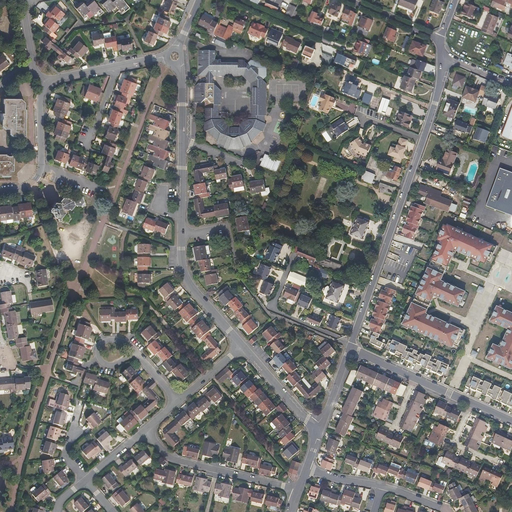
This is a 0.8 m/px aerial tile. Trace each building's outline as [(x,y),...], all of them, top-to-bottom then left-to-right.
[(104,12),(93,0),(89,4),(88,3),(85,5),(93,14),(96,12),(100,16),(104,12)] [(119,10),(111,1),(110,0),(105,0),(104,1),(103,1),(101,3),(109,12),(112,10),(115,14),(119,10)] [(129,8),(122,0),(111,0),(111,1),(119,10),(122,8),(125,12),(129,8)] [(174,9),(177,2),(176,2),(170,0),(167,0),(163,11),(173,15),(175,9),(174,9)] [(414,11),(418,1),(416,0),(399,0),(398,5),(406,8),(414,11)] [(437,15),(442,3),(434,0),(431,0),(427,11),(437,15)] [(505,2),(500,0),(492,0),(490,6),(504,11),(506,7),(504,6),(505,2)] [(93,14),(85,5),(83,2),(79,6),(78,5),(75,8),(83,17),(86,15),(89,18),(93,14)] [(278,8),(266,3),(264,7),(276,12),(278,8)] [(478,13),(480,9),(476,7),(474,6),(466,3),(462,14),(472,18),(474,12),(478,13)] [(292,16),(294,11),(296,7),(289,4),(284,16),(291,19),(292,16)] [(337,17),(341,8),(333,5),(332,7),(330,7),(328,13),(337,17)] [(59,21),(64,14),(56,7),(50,13),(48,12),(45,15),(50,19),(53,21),(56,18),(59,21)] [(352,26),(356,14),(346,10),(341,22),(352,26)] [(323,19),(316,16),(317,14),(312,12),(309,21),(313,23),(314,22),(321,25),(323,19)] [(492,32),(497,20),(499,17),(489,13),(481,31),(485,33),(496,37),(497,34),(492,32)] [(168,21),(170,18),(161,14),(160,17),(158,17),(156,23),(169,28),(171,23),(168,21)] [(210,25),(212,20),(203,16),(199,25),(209,29),(210,25)] [(369,30),(372,21),(363,18),(362,22),(360,21),(358,26),(369,30)] [(53,33),(59,26),(53,21),(50,19),(44,26),(46,27),(43,30),(50,36),(54,40),(57,37),(53,33)] [(228,41),(232,30),(241,34),(245,22),(237,19),(233,27),(228,25),(226,31),(223,39),(228,41)] [(264,38),(267,30),(263,28),(264,26),(260,25),(260,26),(252,22),(248,33),(259,38),(260,36),(264,38)] [(166,34),(169,28),(156,23),(153,29),(154,30),(153,33),(158,35),(161,37),(163,33),(166,34)] [(213,34),(216,27),(210,25),(209,29),(208,31),(211,33),(213,34)] [(223,39),(226,31),(216,27),(213,34),(217,36),(223,39)] [(396,37),(395,36),(396,32),(388,28),(383,38),(393,43),(396,37)] [(278,44),(282,34),(271,30),(267,40),(278,44)] [(153,46),(158,35),(153,33),(148,32),(144,42),(153,46)] [(111,37),(110,33),(103,35),(104,39),(105,44),(106,48),(113,47),(114,51),(118,51),(116,39),(115,37),(111,37)] [(105,44),(104,39),(103,35),(103,34),(92,36),(93,46),(105,44)] [(54,44),(56,41),(54,40),(50,36),(48,39),(45,38),(42,42),(46,46),(45,47),(49,50),(51,48),(53,50),(56,46),(54,44)] [(225,48),(228,41),(223,39),(217,36),(214,43),(225,48)] [(294,40),(291,38),(285,36),(281,46),(286,48),(286,49),(290,51),(291,50),(297,53),(301,44),(294,41),(294,40)] [(132,50),(130,39),(120,40),(120,38),(116,39),(118,51),(122,50),(122,51),(132,50)] [(362,55),(367,44),(357,40),(353,52),(362,55)] [(424,56),(427,46),(413,41),(410,51),(424,56)] [(81,57),(87,49),(79,42),(73,49),(71,48),(68,51),(71,54),(77,59),(80,56),(81,57)] [(311,59),(315,50),(305,46),(302,55),(311,59)] [(71,54),(68,51),(65,49),(62,52),(60,49),(57,53),(59,55),(57,58),(61,61),(62,59),(66,63),(70,59),(68,57),(71,54)] [(243,146),(252,144),(251,142),(261,132),(263,132),(267,124),(265,124),(265,117),(266,117),(266,84),(263,80),(266,76),(267,69),(259,61),(251,61),(248,64),(244,61),(215,61),(215,51),(211,51),(210,50),(199,50),(198,76),(206,76),(206,84),(199,83),(195,87),(195,103),(202,103),(206,99),(206,98),(207,98),(208,99),(211,103),(214,103),(214,108),(205,109),(205,123),(203,124),(206,132),(208,131),(218,141),(218,143),(225,146),(224,147),(230,149),(240,149),(244,148),(243,146)] [(355,65),(357,61),(335,52),(331,60),(349,68),(351,63),(355,65)] [(511,56),(506,55),(503,64),(511,66),(511,56)] [(0,70),(9,65),(2,56),(0,57),(0,70)] [(423,72),(427,63),(418,60),(418,61),(412,59),(410,67),(411,67),(421,71),(423,72)] [(417,81),(421,71),(411,67),(407,77),(415,80),(417,81)] [(354,88),(356,82),(355,81),(356,78),(346,74),(344,81),(346,82),(344,88),(343,87),(342,92),(358,99),(361,91),(354,88)] [(462,87),(465,78),(457,74),(455,80),(454,80),(453,82),(454,82),(453,84),(462,87)] [(140,85),(137,84),(136,83),(137,79),(128,76),(127,80),(124,79),(121,85),(134,90),(139,91),(140,86),(140,85)] [(413,85),(415,80),(407,77),(404,76),(400,87),(410,91),(412,85),(413,85)] [(90,99),(95,86),(89,84),(88,87),(84,86),(81,94),(84,96),(84,97),(90,99)] [(132,96),(134,90),(121,85),(119,91),(122,92),(121,96),(127,98),(129,99),(131,95),(132,96)] [(100,102),(104,93),(100,92),(101,89),(95,86),(90,99),(96,101),(97,100),(100,102)] [(479,94),(480,91),(466,86),(462,98),(476,103),(479,94)] [(480,90),(480,91),(479,94),(485,96),(486,94),(488,88),(482,86),(480,90)] [(334,106),(336,101),(334,100),(335,98),(325,94),(325,96),(322,95),(320,101),(322,101),(319,110),(328,113),(331,105),(334,106)] [(496,110),(499,100),(491,97),(491,95),(490,95),(486,94),(485,96),(482,107),(486,108),(487,107),(496,110)] [(122,109),(127,98),(121,96),(118,95),(113,105),(116,106),(122,109)] [(69,103),(70,99),(61,96),(60,99),(57,99),(55,105),(67,109),(70,103),(69,103)] [(385,115),(390,102),(382,98),(377,112),(385,115)] [(26,119),(26,110),(24,110),(24,103),(20,100),(2,99),(2,104),(3,104),(3,114),(2,114),(2,125),(1,126),(5,130),(5,129),(9,129),(9,133),(8,134),(11,138),(13,137),(25,137),(24,119),(26,119)] [(376,110),(379,101),(373,99),(370,108),(376,110)] [(455,118),(460,103),(449,99),(443,114),(455,118)] [(65,115),(67,109),(55,105),(52,110),(55,111),(54,116),(62,119),(63,119),(64,115),(65,115)] [(120,119),(124,109),(122,109),(116,106),(115,110),(112,109),(110,115),(120,119)] [(511,108),(501,137),(511,140),(511,108)] [(409,128),(413,116),(411,115),(400,111),(396,123),(409,128)] [(116,129),(120,119),(110,115),(107,121),(110,122),(109,126),(116,129)] [(166,131),(169,122),(150,115),(148,119),(155,122),(154,126),(166,131)] [(69,126),(71,122),(63,119),(62,119),(61,122),(57,121),(55,127),(68,132),(71,126),(69,126)] [(348,130),(345,125),(344,126),(343,124),(345,122),(343,119),(331,126),(338,137),(348,130)] [(470,133),(473,126),(470,124),(458,120),(455,129),(466,134),(467,132),(470,133)] [(166,141),(169,132),(166,131),(154,126),(150,125),(149,129),(155,132),(154,137),(166,141)] [(114,140),(118,129),(116,129),(109,126),(105,137),(114,140)] [(66,138),(68,132),(55,127),(53,133),(56,134),(55,138),(63,141),(65,138),(66,138)] [(485,143),(489,132),(478,127),(474,139),(485,143)] [(327,142),(332,139),(325,131),(321,134),(327,142)] [(166,151),(169,142),(166,141),(154,137),(150,135),(148,140),(155,142),(154,146),(166,151)] [(371,146),(364,143),(363,145),(362,144),(361,143),(362,142),(359,138),(350,144),(356,152),(365,156),(367,152),(368,152),(371,146)] [(400,163),(405,148),(407,141),(400,138),(397,146),(392,144),(391,147),(388,155),(394,157),(393,160),(400,163)] [(112,157),(116,145),(108,141),(106,145),(104,145),(101,153),(107,155),(112,157)] [(166,161),(169,152),(166,151),(154,146),(150,145),(149,150),(155,152),(154,156),(166,161)] [(66,161),(69,154),(58,150),(55,159),(65,163),(66,161)] [(449,174),(454,161),(457,154),(447,150),(443,159),(441,158),(437,170),(449,174)] [(13,171),(12,156),(5,156),(5,155),(0,154),(0,176),(10,177),(10,171),(13,171)] [(75,167),(79,157),(69,154),(66,161),(70,162),(69,165),(75,167)] [(166,171),(169,162),(166,161),(154,156),(150,155),(149,160),(155,162),(154,166),(166,171)] [(86,168),(88,162),(88,161),(79,157),(75,167),(81,170),(82,167),(86,168)] [(111,168),(113,163),(110,162),(105,160),(102,159),(99,166),(103,168),(102,170),(107,172),(109,167),(111,168)] [(342,166),(327,159),(324,165),(340,171),(342,166)] [(95,175),(99,166),(88,162),(86,168),(84,171),(95,175)] [(204,184),(202,174),(215,171),(214,167),(213,164),(195,167),(196,175),(195,175),(196,185),(204,184)] [(228,178),(226,169),(219,170),(218,166),(214,167),(215,171),(216,180),(228,178)] [(152,180),(155,171),(145,167),(141,176),(139,175),(138,179),(139,179),(148,183),(149,183),(150,179),(152,180)] [(390,169),(389,172),(385,171),(383,176),(397,181),(401,169),(396,167),(395,171),(390,169)] [(511,215),(511,172),(507,170),(500,168),(486,206),(511,215)] [(361,180),(369,183),(369,184),(378,188),(380,183),(381,182),(378,182),(379,179),(374,178),(375,176),(364,172),(361,180)] [(477,190),(481,178),(482,174),(478,172),(472,188),(477,190)] [(230,192),(234,191),(235,192),(244,191),(243,187),(241,176),(231,178),(232,180),(228,180),(230,192)] [(144,194),(148,183),(139,179),(135,190),(136,191),(144,194)] [(267,195),(269,191),(269,188),(265,189),(264,181),(249,183),(252,194),(261,192),(262,196),(267,195)] [(207,193),(205,183),(204,184),(196,185),(194,185),(196,195),(197,195),(198,199),(202,198),(209,197),(208,193),(207,193)] [(378,188),(378,189),(377,192),(392,197),(395,190),(396,188),(380,183),(378,188)] [(453,201),(441,197),(442,193),(420,185),(417,193),(428,197),(425,204),(448,213),(453,201)] [(140,205),(145,194),(144,194),(136,191),(132,202),(138,204),(140,205)] [(72,211),(76,206),(81,206),(84,202),(82,196),(77,195),(73,200),(73,199),(71,200),(70,199),(63,198),(60,203),(54,202),(51,207),(52,207),(52,208),(50,208),(49,210),(50,212),(52,213),(54,218),(56,218),(57,221),(59,221),(60,221),(60,220),(60,218),(64,212),(64,210),(68,211),(69,210),(72,211)] [(216,217),(214,209),(204,211),(202,198),(198,199),(194,200),(197,218),(205,217),(205,219),(216,217)] [(133,216),(138,204),(132,202),(127,200),(123,213),(133,216)] [(25,217),(23,203),(17,204),(17,206),(19,218),(25,217)] [(31,216),(29,203),(23,203),(25,217),(31,216)] [(229,215),(227,204),(214,207),(214,209),(216,217),(216,218),(229,215)] [(411,207),(409,214),(420,218),(423,211),(424,211),(426,208),(415,204),(414,207),(411,207)] [(12,219),(11,207),(10,205),(4,206),(6,220),(12,219)] [(19,218),(17,206),(11,207),(12,219),(13,221),(19,220),(19,218)] [(409,222),(407,226),(418,229),(419,226),(418,226),(420,218),(409,214),(406,222),(409,222)] [(239,233),(244,232),(245,237),(251,236),(247,217),(236,219),(239,233)] [(363,240),(369,223),(357,218),(351,236),(363,240)] [(155,230),(157,223),(147,219),(143,228),(154,232),(155,230)] [(165,234),(169,226),(158,221),(157,223),(155,230),(165,234)] [(417,229),(405,225),(402,232),(405,233),(403,237),(414,240),(415,237),(414,236),(417,229)] [(440,241),(430,264),(445,271),(454,250),(457,251),(457,249),(465,253),(465,254),(485,263),(486,260),(490,261),(496,247),(479,240),(478,241),(474,239),(474,238),(448,226),(447,227),(444,226),(438,240),(440,241)] [(279,254),(282,247),(273,244),(272,247),(271,247),(269,251),(267,251),(265,255),(267,256),(265,260),(275,263),(277,257),(279,258),(280,255),(279,254)] [(17,260),(20,251),(21,247),(17,246),(16,249),(4,245),(1,255),(12,259),(13,258),(17,260)] [(150,254),(150,245),(138,245),(138,258),(147,258),(147,254),(150,254)] [(207,260),(205,246),(194,248),(197,262),(199,262),(207,260)] [(296,257),(302,259),(309,262),(308,264),(314,266),(318,255),(296,246),(293,253),(297,254),(296,257)] [(32,267),(32,265),(35,257),(20,251),(17,260),(17,261),(26,264),(32,267)] [(150,267),(150,258),(147,258),(138,258),(138,271),(147,271),(147,267),(150,267)] [(211,271),(209,260),(207,260),(199,262),(202,273),(206,272),(211,271)] [(433,338),(453,347),(455,343),(457,345),(464,331),(446,323),(445,325),(442,323),(443,322),(425,314),(434,295),(458,307),(465,292),(440,281),(445,271),(430,264),(403,325),(425,335),(426,333),(434,337),(433,338)] [(268,276),(269,272),(270,273),(271,269),(261,265),(257,275),(260,277),(259,280),(265,282),(266,279),(267,279),(269,276),(268,276)] [(326,271),(321,269),(314,266),(313,271),(320,273),(319,277),(327,279),(330,272),(326,271)] [(48,285),(46,269),(35,271),(38,287),(48,285)] [(218,284),(216,274),(219,274),(218,270),(211,271),(206,272),(207,276),(205,276),(207,286),(218,284)] [(149,284),(149,275),(147,275),(147,271),(138,271),(137,288),(144,288),(144,284),(149,284)] [(291,272),(288,279),(287,281),(294,284),(301,287),(305,289),(306,286),(307,286),(308,281),(308,279),(291,272)] [(270,293),(272,290),(273,290),(274,286),(265,282),(260,293),(270,297),(271,294),(270,293)] [(338,304),(345,286),(333,282),(330,288),(328,287),(325,289),(324,293),(324,296),(327,297),(326,299),(338,304)] [(176,296),(173,293),(174,292),(167,284),(159,292),(166,299),(164,300),(167,303),(174,297),(176,296)] [(295,302),(299,292),(298,292),(298,291),(300,291),(301,287),(294,284),(294,289),(296,289),(295,291),(288,288),(284,298),(295,302)] [(234,299),(228,292),(229,290),(227,287),(218,295),(221,298),(219,298),(226,306),(228,304),(234,299)] [(382,291),(380,298),(391,302),(394,295),(395,295),(396,291),(386,288),(385,291),(382,291)] [(12,303),(10,291),(1,293),(3,305),(0,305),(0,306),(0,309),(10,308),(9,304),(12,303)] [(302,295),(299,303),(298,305),(301,307),(302,306),(305,307),(305,308),(308,309),(312,300),(302,295)] [(182,306),(174,297),(167,303),(165,305),(168,308),(170,306),(175,311),(178,310),(182,306)] [(243,307),(235,298),(234,299),(228,304),(236,313),(242,308),(243,307)] [(393,302),(382,299),(381,302),(378,301),(376,309),(388,313),(390,306),(391,306),(393,302)] [(54,311),(52,300),(29,304),(31,314),(54,311)] [(183,318),(193,309),(189,305),(187,306),(184,304),(182,306),(178,310),(180,312),(179,314),(183,318)] [(491,321),(508,329),(508,328),(510,328),(506,337),(505,336),(500,347),(493,344),(487,357),(506,366),(507,365),(511,367),(511,313),(497,306),(491,321)] [(17,326),(15,311),(12,312),(11,307),(10,308),(0,309),(1,314),(4,313),(6,327),(17,326)] [(116,319),(115,312),(115,308),(111,308),(111,310),(101,310),(101,321),(112,321),(111,319),(116,319)] [(249,317),(242,308),(236,313),(235,314),(242,323),(249,317)] [(198,319),(195,316),(197,314),(193,309),(183,318),(187,323),(188,322),(191,326),(197,320),(198,319)] [(388,313),(376,309),(373,316),(375,317),(374,320),(385,324),(386,320),(385,320),(388,313)] [(138,319),(138,310),(127,310),(127,312),(127,319),(138,319)] [(127,319),(127,312),(115,312),(116,319),(116,322),(127,322),(127,319)] [(340,323),(342,319),(332,315),(328,327),(337,331),(339,327),(338,327),(339,323),(340,323)] [(258,328),(251,321),(253,319),(250,316),(249,317),(242,323),(241,323),(244,327),(243,328),(249,335),(258,328)] [(322,322),(313,319),(313,317),(309,316),(307,321),(320,327),(322,322)] [(384,323),(372,319),(369,327),(372,327),(370,331),(381,335),(382,331),(381,330),(384,323)] [(196,335),(206,326),(202,321),(199,323),(197,320),(191,326),(190,326),(192,329),(192,330),(196,335)] [(89,328),(90,324),(81,321),(80,325),(79,324),(77,330),(90,334),(92,329),(89,328)] [(23,334),(22,327),(22,325),(17,326),(6,327),(9,340),(16,339),(16,344),(27,342),(26,337),(19,339),(18,334),(23,334)] [(211,336),(208,333),(210,330),(206,326),(196,335),(200,340),(201,339),(203,342),(204,342),(210,336),(211,336)] [(161,336),(158,333),(157,334),(150,327),(142,334),(148,341),(150,340),(152,343),(155,341),(161,336)] [(282,337),(279,333),(277,335),(271,328),(263,334),(269,342),(270,341),(273,344),(278,340),(282,337)] [(88,340),(90,334),(77,330),(75,336),(76,337),(75,340),(83,343),(85,339),(88,340)] [(380,334),(370,331),(369,335),(372,336),(371,338),(372,339),(370,343),(373,343),(372,344),(382,348),(382,347),(386,348),(387,344),(377,340),(377,337),(379,338),(380,334)] [(220,351),(215,345),(217,344),(210,336),(204,342),(210,349),(202,357),(206,363),(220,351)] [(258,340),(255,337),(249,343),(251,345),(255,342),(258,340)] [(396,342),(390,339),(386,348),(389,350),(389,351),(396,354),(401,343),(397,341),(396,342)] [(85,348),(82,347),(83,343),(75,340),(73,344),(72,344),(70,350),(83,354),(85,348)] [(285,349),(278,340),(273,344),(271,346),(278,355),(280,353),(285,349)] [(163,350),(155,341),(152,343),(148,347),(155,356),(157,354),(163,350)] [(32,353),(30,346),(28,347),(27,342),(16,344),(17,349),(20,348),(22,362),(33,361),(33,360),(37,359),(36,352),(32,353)] [(401,343),(396,354),(403,357),(404,357),(407,358),(411,349),(405,346),(405,345),(401,343)] [(326,359),(335,352),(329,345),(320,352),(324,357),(326,359)] [(170,359),(172,357),(165,348),(163,350),(157,354),(165,363),(170,359)] [(416,350),(412,348),(407,359),(414,362),(417,363),(421,354),(416,351),(416,350)] [(81,360),(83,354),(70,350),(68,356),(69,356),(68,360),(69,361),(77,363),(78,359),(81,360)] [(291,359),(286,353),(283,356),(280,353),(278,355),(273,360),(280,369),(282,367),(288,362),(289,361),(291,359)] [(425,354),(422,353),(417,363),(421,365),(421,364),(423,365),(422,367),(426,369),(432,357),(425,354)] [(322,372),(331,364),(326,359),(324,357),(316,364),(320,370),(322,372)] [(177,367),(170,359),(165,363),(163,365),(170,373),(172,371),(177,367)] [(437,361),(431,359),(427,368),(430,370),(430,371),(437,374),(442,362),(438,360),(437,361)] [(78,368),(79,364),(77,363),(69,361),(66,370),(71,372),(70,374),(75,375),(76,372),(78,368)] [(294,372),(297,370),(289,361),(288,362),(282,367),(289,376),(294,372)] [(442,362),(437,374),(444,377),(448,378),(452,368),(446,366),(447,364),(442,362)] [(190,375),(180,365),(177,367),(172,371),(181,382),(190,375)] [(362,379),(367,368),(361,365),(359,371),(357,375),(356,377),(362,379)] [(134,375),(136,373),(130,367),(121,374),(130,384),(137,378),(134,375)] [(248,377),(242,371),(240,368),(232,374),(235,377),(232,380),(238,387),(248,377)] [(368,382),(373,370),(367,368),(362,379),(368,382)] [(318,384),(326,377),(322,372),(320,370),(312,377),(317,383),(318,384)] [(374,384),(379,373),(373,370),(368,382),(374,384)] [(229,376),(224,371),(221,374),(226,379),(229,376)] [(301,381),(294,372),(289,376),(286,378),(294,387),(295,386),(301,381)] [(380,387),(385,376),(379,373),(374,384),(380,387)] [(96,379),(97,377),(86,374),(85,378),(83,382),(94,386),(96,379)] [(145,388),(142,384),(144,383),(139,376),(137,378),(130,384),(138,394),(142,391),(145,388)] [(385,389),(390,378),(385,376),(380,387),(385,389)] [(470,377),(466,387),(469,388),(469,389),(476,392),(481,380),(477,378),(476,380),(470,377)] [(19,379),(15,379),(11,379),(12,390),(13,393),(16,393),(15,391),(24,390),(24,389),(29,389),(28,378),(23,378),(23,379),(19,380),(19,379)] [(391,392),(396,381),(390,378),(385,389),(391,392)] [(0,394),(4,394),(4,390),(12,390),(11,379),(0,380),(0,394)] [(106,394),(110,384),(96,379),(94,386),(93,390),(106,394)] [(486,397),(492,384),(485,381),(485,382),(481,380),(477,391),(480,392),(481,391),(483,392),(482,394),(486,397)] [(160,399),(151,389),(156,385),(153,381),(145,388),(142,391),(150,400),(142,406),(147,412),(155,406),(154,404),(160,399)] [(244,394),(253,386),(249,381),(240,389),(244,394)] [(314,396),(321,389),(318,384),(317,383),(309,390),(301,381),(295,386),(307,400),(313,394),(314,396)] [(400,387),(402,384),(396,381),(391,392),(397,395),(399,391),(400,387)] [(491,385),(487,395),(490,397),(491,396),(493,397),(492,399),(496,401),(502,389),(495,386),(491,385)] [(250,397),(257,391),(253,386),(244,394),(248,399),(250,397)] [(361,398),(364,391),(354,387),(351,393),(361,398)] [(254,402),(263,395),(259,389),(257,391),(250,397),(254,402)] [(221,398),(214,390),(208,395),(206,393),(203,396),(205,398),(209,403),(212,400),(215,403),(221,398)] [(424,398),(426,395),(416,390),(415,394),(416,395),(414,400),(422,404),(425,405),(427,400),(424,398)] [(501,391),(497,400),(500,402),(507,406),(511,394),(507,392),(507,393),(501,391)] [(67,411),(70,400),(68,400),(69,395),(60,392),(55,407),(57,408),(67,411)] [(358,404),(361,398),(351,393),(348,399),(358,404)] [(259,407),(268,399),(263,395),(254,402),(259,407)] [(203,413),(211,405),(209,403),(205,398),(196,406),(202,412),(203,413)] [(393,407),(394,403),(385,398),(383,402),(380,401),(378,406),(389,411),(391,406),(393,407)] [(263,412),(272,404),(268,399),(259,407),(263,412)] [(355,410),(358,404),(348,399),(345,406),(355,410)] [(420,407),(422,404),(414,400),(412,404),(411,403),(408,408),(418,413),(421,414),(423,409),(420,407)] [(450,408),(447,406),(448,404),(440,401),(435,411),(446,416),(450,408)] [(192,420),(202,412),(196,406),(194,404),(188,409),(189,411),(186,413),(191,419),(192,420)] [(267,417),(276,409),(272,404),(263,412),(267,417)] [(285,406),(282,404),(276,409),(279,412),(285,406)] [(141,420),(148,413),(147,412),(142,406),(141,405),(133,412),(132,410),(129,413),(131,415),(136,422),(140,419),(141,420)] [(287,409),(285,406),(279,412),(281,415),(287,409)] [(352,416),(355,410),(345,406),(343,412),(345,413),(352,416)] [(389,411),(378,406),(373,415),(386,421),(388,417),(386,417),(389,411)] [(458,422),(463,411),(454,407),(453,409),(450,408),(446,416),(458,422)] [(416,416),(418,413),(408,408),(406,412),(408,413),(405,418),(417,423),(419,418),(416,416)] [(65,422),(67,415),(57,412),(53,423),(62,426),(63,422),(65,422)] [(182,426),(191,419),(186,413),(185,412),(176,419),(177,420),(182,426)] [(101,422),(94,413),(86,419),(89,422),(88,423),(93,429),(101,422)] [(120,424),(117,427),(121,433),(125,430),(127,432),(137,423),(136,422),(131,415),(129,413),(125,415),(127,418),(120,424)] [(352,424),(354,417),(352,416),(345,413),(342,419),(352,424)] [(281,415),(273,423),(271,424),(270,425),(271,427),(274,430),(277,428),(285,420),(281,415)] [(413,432),(417,423),(405,418),(403,423),(402,423),(400,426),(413,432)] [(488,428),(485,426),(487,423),(477,418),(476,422),(477,423),(475,428),(483,432),(486,433),(488,428)] [(349,430),(352,424),(342,419),(339,425),(349,430)] [(173,434),(182,426),(177,420),(163,432),(168,438),(167,439),(173,447),(179,442),(173,434)] [(281,432),(288,426),(289,425),(285,420),(277,428),(281,432)] [(448,432),(450,428),(441,423),(439,427),(436,426),(434,431),(445,436),(447,431),(448,432)] [(346,436),(349,430),(339,425),(336,433),(346,436)] [(59,437),(61,430),(50,426),(47,437),(56,440),(58,436),(59,437)] [(290,433),(292,431),(288,426),(281,432),(279,434),(283,440),(290,433)] [(388,443),(392,434),(389,432),(389,431),(382,427),(377,438),(388,443)] [(482,442),(484,437),(481,435),(483,432),(475,428),(474,427),(472,431),(473,432),(471,437),(479,440),(482,442)] [(442,446),(444,441),(446,437),(445,436),(434,431),(429,440),(436,444),(442,446)] [(502,447),(507,436),(502,433),(502,432),(498,431),(492,443),(502,447)] [(110,449),(107,445),(110,443),(109,442),(112,439),(106,432),(97,439),(107,451),(110,449)] [(291,442),(295,438),(290,433),(283,440),(281,441),(286,446),(291,442)] [(400,448),(404,437),(396,434),(395,435),(392,434),(388,443),(400,448)] [(14,448),(12,436),(2,438),(2,443),(0,443),(0,452),(3,452),(3,451),(8,450),(7,449),(14,448)] [(338,447),(341,438),(335,436),(333,439),(330,438),(328,444),(338,447)] [(477,445),(479,440),(471,437),(469,436),(467,440),(469,441),(467,446),(472,448),(478,451),(480,446),(477,445)] [(511,451),(511,448),(511,438),(507,436),(502,447),(511,451)] [(55,452),(57,445),(46,441),(42,452),(52,455),(53,451),(55,452)] [(93,457),(102,450),(94,442),(82,451),(89,459),(92,456),(93,457)] [(217,457),(220,447),(215,446),(215,444),(205,442),(202,455),(212,458),(213,456),(217,457)] [(298,452),(292,446),(294,445),(291,442),(286,446),(284,448),(286,451),(283,453),(289,460),(298,452)] [(335,457),(338,447),(328,444),(326,449),(329,450),(328,454),(335,457)] [(197,461),(200,450),(188,448),(185,447),(183,452),(187,453),(186,456),(192,458),(192,459),(197,461)] [(237,464),(240,451),(230,448),(229,449),(225,448),(223,458),(227,459),(226,461),(237,464)] [(141,465),(150,458),(148,455),(149,454),(146,449),(141,453),(140,452),(134,457),(141,465)] [(454,467),(458,459),(455,457),(456,456),(448,452),(445,458),(442,457),(440,458),(437,464),(438,466),(445,469),(447,464),(454,467)] [(358,459),(359,458),(348,454),(345,461),(354,464),(353,466),(358,468),(361,461),(358,459)] [(263,460),(260,459),(244,455),(242,463),(252,466),(252,468),(260,470),(263,460)] [(333,463),(334,460),(327,457),(325,461),(324,460),(322,467),(332,470),(334,464),(333,463)] [(374,461),(374,459),(369,458),(367,461),(362,459),(361,461),(358,468),(370,472),(373,464),(374,461)] [(55,466),(53,459),(42,461),(44,473),(53,471),(53,467),(55,466)] [(469,464),(470,462),(462,459),(461,460),(458,459),(454,467),(455,468),(465,473),(469,464)] [(138,467),(132,460),(128,462),(127,461),(119,468),(126,477),(138,467)] [(477,478),(482,467),(474,463),(473,465),(469,464),(465,473),(466,473),(469,474),(477,478)] [(388,472),(390,468),(380,464),(379,465),(376,464),(373,471),(379,473),(379,472),(387,474),(388,472)] [(271,477),(271,475),(274,476),(276,469),(262,465),(259,476),(264,477),(265,475),(271,477)] [(401,478),(404,471),(400,470),(400,468),(391,465),(390,468),(388,472),(396,474),(395,476),(401,478)] [(408,468),(408,471),(404,470),(404,471),(401,478),(416,483),(418,475),(415,474),(417,471),(408,468)] [(490,481),(494,471),(491,469),(490,470),(485,468),(481,477),(480,480),(485,482),(486,479),(490,481)] [(156,469),(156,471),(154,479),(162,481),(162,483),(172,485),(176,472),(165,469),(165,471),(156,469)] [(68,483),(67,481),(68,481),(65,477),(66,476),(61,471),(56,475),(55,476),(53,478),(60,487),(61,486),(62,488),(68,483)] [(498,488),(503,476),(498,474),(498,473),(494,471),(490,481),(494,482),(492,486),(497,488),(498,488)] [(119,485),(109,474),(102,480),(105,483),(103,484),(110,493),(119,485)] [(192,487),(194,476),(188,475),(188,477),(179,474),(177,483),(192,487)] [(209,492),(212,482),(207,481),(208,479),(197,477),(194,490),(204,493),(205,491),(209,492)] [(432,482),(432,481),(421,477),(418,485),(429,489),(432,482)] [(444,492),(446,486),(448,482),(443,480),(441,481),(440,484),(436,483),(435,484),(432,482),(429,489),(435,492),(435,490),(443,493),(444,492)] [(229,499),(232,485),(221,483),(221,485),(217,484),(214,493),(219,495),(218,496),(229,499)] [(317,498),(321,485),(316,483),(315,487),(312,486),(309,496),(317,498)] [(461,493),(455,483),(450,485),(452,490),(449,491),(455,501),(460,499),(467,495),(465,491),(461,493)] [(43,484),(36,490),(35,487),(33,487),(30,489),(30,491),(33,493),(32,494),(38,501),(41,499),(42,500),(51,493),(43,484)] [(252,497),(254,491),(240,487),(240,489),(235,488),(233,498),(238,499),(237,501),(247,503),(249,496),(252,497)] [(329,502),(333,489),(328,487),(327,490),(324,489),(321,499),(329,502)] [(131,500),(121,488),(112,496),(119,504),(121,503),(123,507),(131,500)] [(341,503),(343,497),(336,494),(337,490),(333,489),(329,502),(337,505),(337,504),(341,505),(341,503)] [(352,506),(356,493),(345,489),(343,497),(341,503),(352,506)] [(263,504),(265,495),(259,494),(259,492),(254,491),(252,497),(251,501),(263,504)] [(359,509),(362,499),(358,498),(359,494),(356,493),(352,506),(359,509)] [(283,502),(279,501),(280,499),(274,497),(274,496),(269,494),(266,505),(281,508),(283,502)] [(474,505),(468,494),(467,495),(460,499),(464,505),(460,507),(462,511),(474,505)] [(82,511),(91,504),(86,499),(85,500),(82,497),(75,503),(82,511)] [(394,511),(397,502),(392,500),(391,504),(388,503),(384,511),(394,511)]
